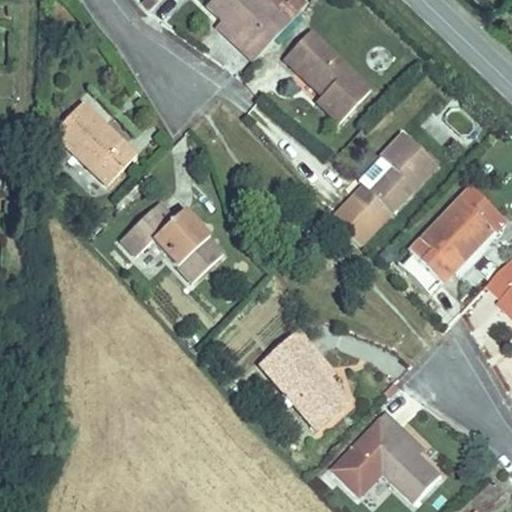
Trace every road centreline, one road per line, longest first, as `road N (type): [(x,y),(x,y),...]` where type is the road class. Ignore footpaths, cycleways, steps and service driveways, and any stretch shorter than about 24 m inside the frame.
road 1 (residential): [(97,0),(179,98)]
road 2 (secondary): [(420,0),(511,88)]
